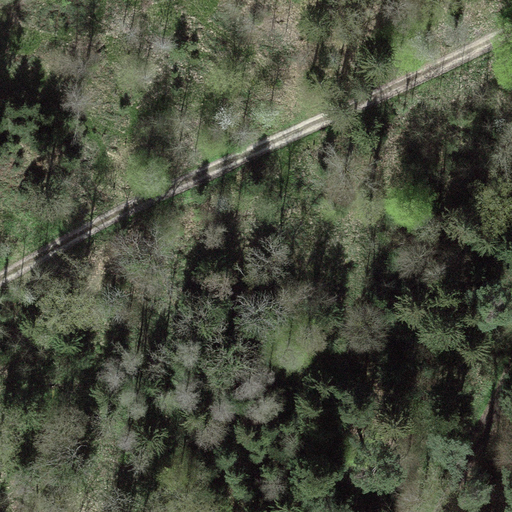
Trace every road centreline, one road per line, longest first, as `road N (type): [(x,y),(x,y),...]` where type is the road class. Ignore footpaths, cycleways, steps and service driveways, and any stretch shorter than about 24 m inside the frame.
road 1 (track): [(511,31),(217,164),(0,276)]
road 2 (track): [(511,369),(441,511)]
